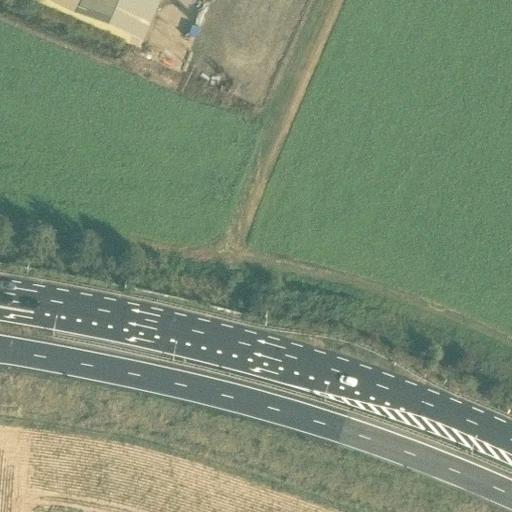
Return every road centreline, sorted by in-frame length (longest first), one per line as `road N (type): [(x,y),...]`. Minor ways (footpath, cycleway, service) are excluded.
road 1 (trunk): [(511,442),(285,357),(0,294)]
road 2 (trunk): [(0,351),(317,423),(511,498)]
road 3 (track): [(228,228),(326,0)]
